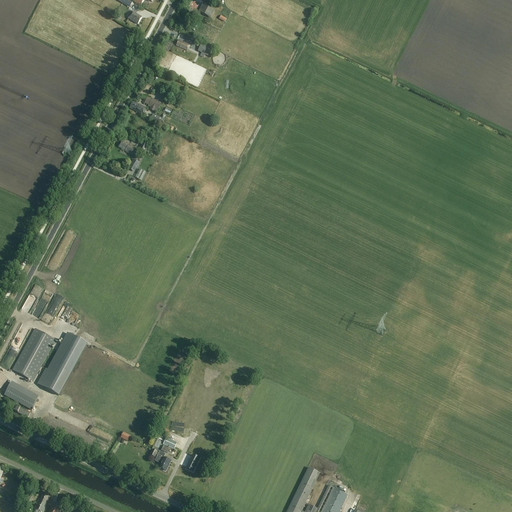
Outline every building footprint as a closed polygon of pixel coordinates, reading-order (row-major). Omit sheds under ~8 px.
[(195,14),(197,10),(196,10),(201,0),(191,0),(189,6),(192,8),(191,12),(195,14)] [(211,19),(215,11),(202,5),(198,12),(211,19)] [(138,24),(142,18),(133,12),(129,18),(138,24)] [(187,51),(190,46),(178,41),(176,46),(187,51)] [(211,50),(201,45),(197,51),(208,56),(211,50)] [(158,112),(162,104),(148,97),(145,104),(149,106),(148,107),(158,112)] [(135,105),(131,103),(130,107),(136,110),(135,111),(143,114),(145,108),(136,103),(135,105)] [(162,125),(165,120),(153,115),(151,120),(162,125)] [(135,148),(122,142),(121,143),(120,142),(118,147),(122,149),(121,150),(132,155),(135,148)] [(144,153),(148,145),(143,143),(139,151),(144,153)] [(142,182),(146,173),(140,170),(136,178),(142,182)] [(29,317),(41,294),(36,291),(24,315),(29,317)] [(34,382),(57,341),(35,330),(12,370),(34,382)] [(46,369),(41,378),(38,384),(59,396),(87,344),(68,334),(48,370),(46,369)] [(215,385),(220,388),(226,374),(221,372),(215,385)] [(244,394),(248,378),(238,376),(238,377),(232,376),(229,388),(233,389),(232,391),(244,394)] [(4,397),(31,411),(39,398),(12,383),(4,397)] [(188,389),(170,435),(184,440),(197,406),(193,404),(198,392),(188,389)] [(28,419),(30,414),(16,407),(14,412),(28,419)] [(128,442),(131,437),(124,433),(121,438),(128,442)] [(174,450),(178,443),(167,438),(164,445),(174,450)] [(165,454),(159,451),(158,454),(156,453),(156,452),(151,450),(149,454),(154,457),(155,454),(157,455),(156,457),(162,460),(160,463),(158,468),(165,471),(170,461),(163,458),(165,454)] [(190,459),(184,472),(191,476),(198,462),(190,459)] [(305,511),(303,511),(302,511),(321,474),(309,468),(287,511),(340,511),(348,496),(329,486),(317,509),(309,505),(305,511)] [(38,502),(34,509),(34,510),(35,510),(33,511),(42,511),(50,496),(44,493),(40,501),(39,500),(38,502)]
